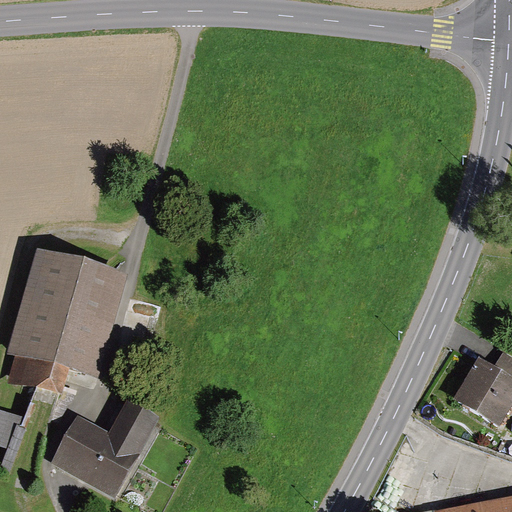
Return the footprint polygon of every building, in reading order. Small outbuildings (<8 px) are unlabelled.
[(99,385),(128,280),(37,255),(8,359),(15,361),(7,387),(63,402),(70,377),(99,385)] [(475,356),(452,399),(498,424),(506,409),(511,411),(511,364),(504,360),(500,369),(475,356)] [(78,420),(52,466),(116,501),(160,422),(128,405),(110,438),(78,420)] [(0,444),(18,447),(24,413),(0,408),(0,444)] [(511,511),(511,500),(443,511),(511,511)]
